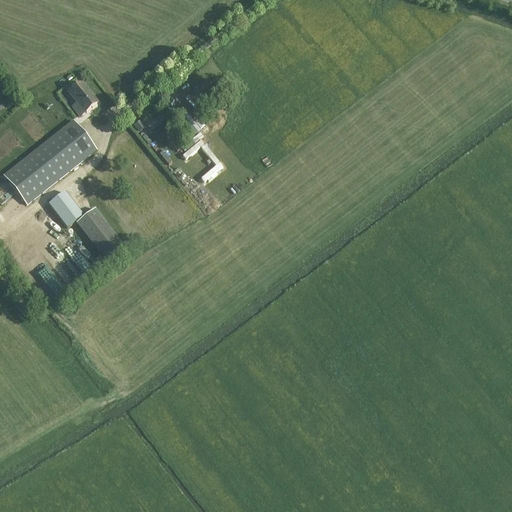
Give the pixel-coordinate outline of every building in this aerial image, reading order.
[(216,93),(207,82),(185,100),(198,116),(218,99),(215,94),(216,93)] [(72,108),(80,118),(98,104),(82,84),(69,94),(77,104),(72,108)] [(191,139),(202,132),(188,112),(177,119),(191,139)] [(27,207),(97,151),(73,122),(3,177),(27,207)] [(185,153),(204,138),(200,134),(182,149),(185,153)] [(204,184),(198,189),(204,197),(210,193),(204,184)] [(48,206),(67,230),(83,218),(65,193),(48,206)] [(96,210),(77,225),(107,264),(127,250),(96,210)]
